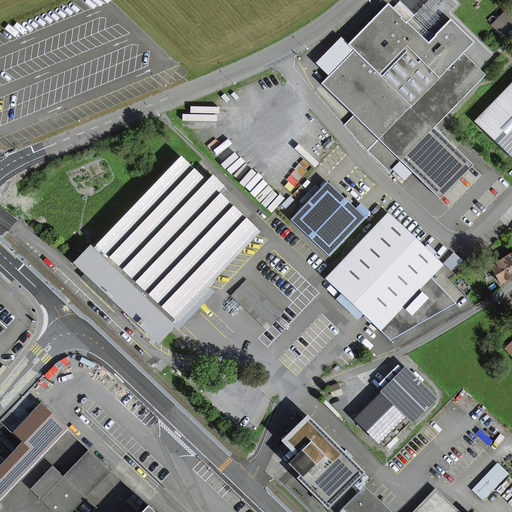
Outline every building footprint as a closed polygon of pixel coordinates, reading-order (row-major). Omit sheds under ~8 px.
[(329,76),(321,84),(440,199),(472,166),(434,128),(484,76),(462,53),(473,43),(449,20),(427,44),(388,5),(348,45),(341,37),(315,64),(329,76)] [(493,25),(508,40),(511,35),(511,19),(505,12),(493,25)] [(511,82),(474,122),(511,159),(511,82)] [(91,245),(74,263),(158,345),(175,327),(173,324),(261,232),(181,156),(94,248),(91,245)] [(326,185),(288,223),(326,260),(363,222),(326,185)] [(387,213),(325,278),(343,295),(380,331),(431,278),(442,265),(430,253),(387,213)] [(453,253),(443,264),(450,270),(462,261),(453,253)] [(511,254),(491,267),(501,283),(511,276),(511,254)] [(431,278),(380,331),(391,341),(456,302),(431,278)] [(246,280),(231,297),(267,331),(283,315),(246,280)] [(434,399),(405,370),(356,419),(384,448),(434,399)] [(67,427),(41,403),(13,433),(23,442),(0,465),(0,500),(69,429),(67,427)] [(330,511),(366,477),(309,420),(270,458),(324,511),(330,511)] [(72,511),(111,472),(89,451),(64,477),(53,467),(32,489),(55,511),(72,511)] [(497,463),(472,489),(483,500),(508,474),(497,463)] [(391,511),(364,486),(342,509),(345,511),(391,511)]
